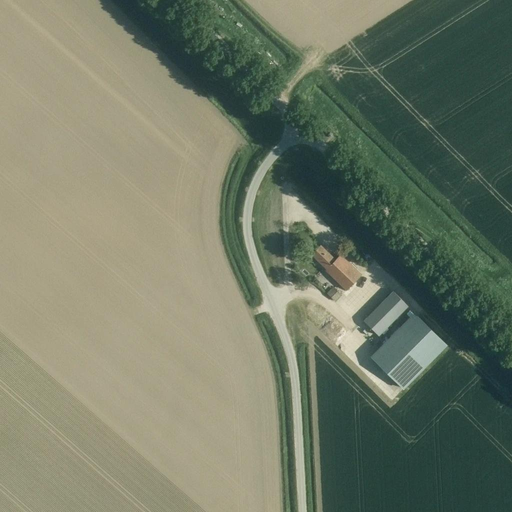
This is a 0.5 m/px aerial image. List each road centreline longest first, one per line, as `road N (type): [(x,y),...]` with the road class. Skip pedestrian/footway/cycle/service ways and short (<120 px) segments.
road 1 (unclassified): [(302,511),(293,367),(246,224),(254,184),(301,124)]
road 2 (tertiary): [(511,335),(301,124)]
road 3 (tertiary): [(301,124),(174,0)]
